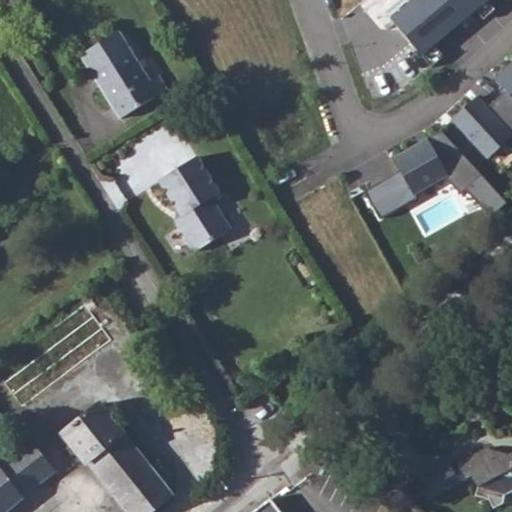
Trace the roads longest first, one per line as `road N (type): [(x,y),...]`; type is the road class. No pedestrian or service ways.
road 1 (residential): [(260,448),(0,35)]
road 2 (residential): [(260,448),(274,408),(352,376),(511,224)]
road 3 (residential): [(361,143),(445,94),(511,34)]
road 4 (residential): [(308,0),(361,143)]
